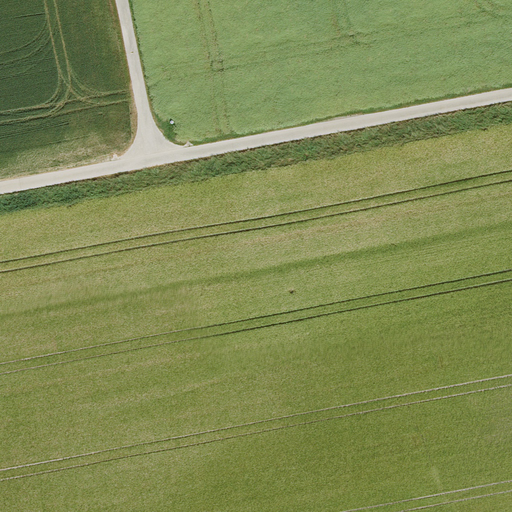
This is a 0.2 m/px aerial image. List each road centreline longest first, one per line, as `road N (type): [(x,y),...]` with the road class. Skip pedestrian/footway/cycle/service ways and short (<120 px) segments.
road 1 (track): [(0,186),(511,92)]
road 2 (track): [(147,159),(116,0)]
